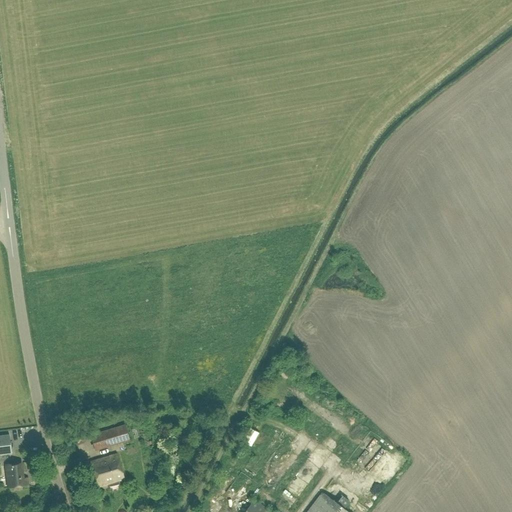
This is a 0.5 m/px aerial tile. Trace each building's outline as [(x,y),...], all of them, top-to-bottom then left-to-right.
[(287,368),(284,373),(293,378),(296,373),(287,368)] [(130,440),(125,425),(91,436),(95,450),(130,440)] [(243,468),(255,477),(285,438),(273,429),(243,468)] [(10,436),(0,436),(0,455),(12,454),(10,436)] [(125,479),(117,454),(90,462),(98,487),(125,479)] [(23,479),(22,463),(6,465),(8,488),(28,486),(27,478),(23,479)] [(289,476),(289,468),(272,468),(272,479),(284,479),(284,476),(289,476)] [(322,491),(306,511),(349,511),(345,508),(350,502),(341,495),(336,502),(322,491)] [(292,511),(298,501),(292,497),(286,508),(292,511)] [(274,511),(255,498),(245,511),(274,511)]
